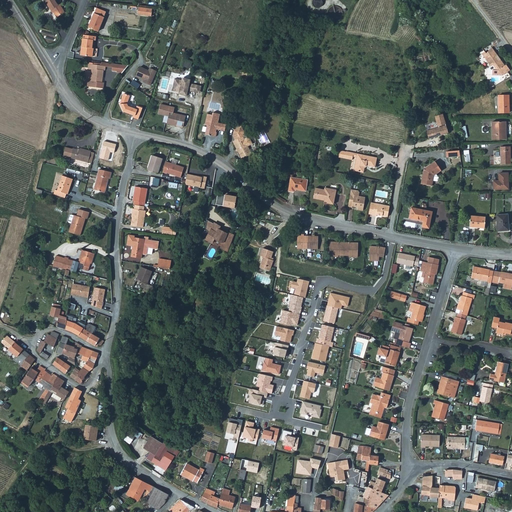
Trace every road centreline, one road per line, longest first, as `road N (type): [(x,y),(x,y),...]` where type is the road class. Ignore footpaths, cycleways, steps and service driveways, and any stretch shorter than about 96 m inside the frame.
road 1 (tertiary): [(391,237),(288,213),(209,155),(134,132)]
road 2 (residential): [(280,418),(321,285),(373,288),(391,237)]
road 3 (residential): [(134,132),(115,229),(118,294),(106,354)]
road 4 (track): [(325,451),(347,347),(373,288)]
road 5 (residential): [(106,354),(115,445),(176,493)]
road 6 (track): [(353,29),(403,49),(411,79),(403,153)]
road 7 (track): [(115,443),(45,444),(0,503)]
road 8 (residential): [(428,337),(406,415),(411,475)]
